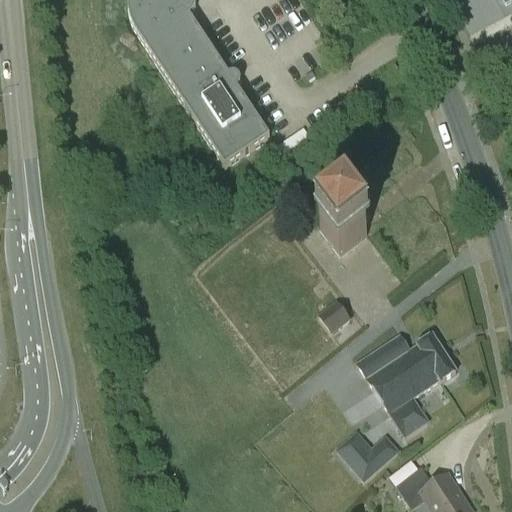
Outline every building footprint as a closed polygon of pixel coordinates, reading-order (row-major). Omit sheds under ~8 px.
[(230,80),(228,80),(189,21),(191,20),(192,18),(193,17),(193,16),(194,15),(194,13),(195,11),(195,10),(195,8),(195,6),(194,5),(194,3),(193,2),(196,0),(128,0),(128,2),(128,6),(128,9),(128,14),(128,19),(129,22),(130,25),(131,29),(132,31),(134,35),(135,37),(224,172),(269,142),(237,93),(238,92),(239,90),(240,89),(240,87),(240,86),(240,84),(239,83),(238,82),(238,81),(236,80),(235,79),(233,79),(232,79),(231,79),(230,80)] [(308,140),(303,132),(272,153),(277,160),(308,140)] [(366,239),(360,231),(364,228),(361,223),(357,218),(352,221),(346,212),(319,233),(339,260),(366,239)] [(316,321),(331,340),(350,326),(335,307),(316,321)] [(457,377),(432,340),(409,355),(399,341),(357,369),(389,419),(439,386),(440,388),(457,377)] [(386,439),(373,451),(358,433),(335,452),(365,486),(401,456),(386,439)] [(469,511),(447,479),(432,489),(421,472),(396,492),(408,511),(417,511),(425,507),(428,511),(469,511)]
